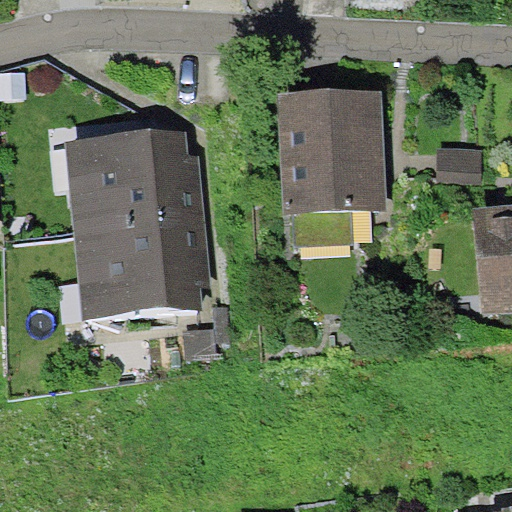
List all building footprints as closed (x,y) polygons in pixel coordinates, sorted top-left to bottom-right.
[(332,92),(278,94),(283,215),(387,211),(382,90),(332,92)] [(66,141),(74,234),(205,224),(202,193),(199,155),(189,155),(187,131),(66,141)] [(482,148),(439,149),(439,184),(482,183),(482,148)] [(511,204),(474,208),(483,315),(511,312),(511,204)] [(205,224),(74,234),(81,320),(203,310),(201,285),(210,284),(206,239),(205,224)] [(202,402),(119,415),(131,491),(213,478),(202,402)]
